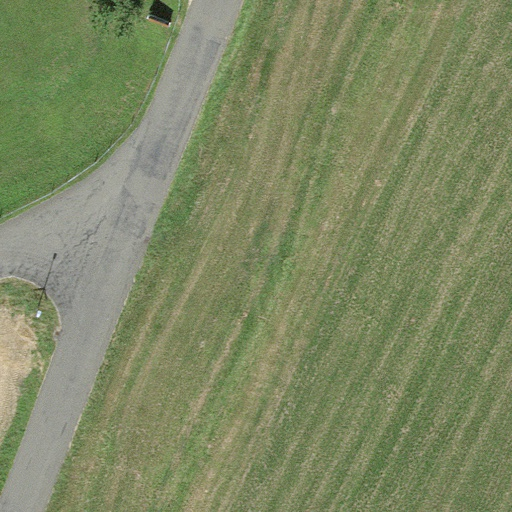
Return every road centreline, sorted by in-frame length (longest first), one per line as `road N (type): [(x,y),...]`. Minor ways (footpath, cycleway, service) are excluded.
road 1 (unclassified): [(14,511),(116,222)]
road 2 (unclassified): [(116,222),(208,0)]
road 3 (unclassified): [(0,250),(41,230),(116,222)]
